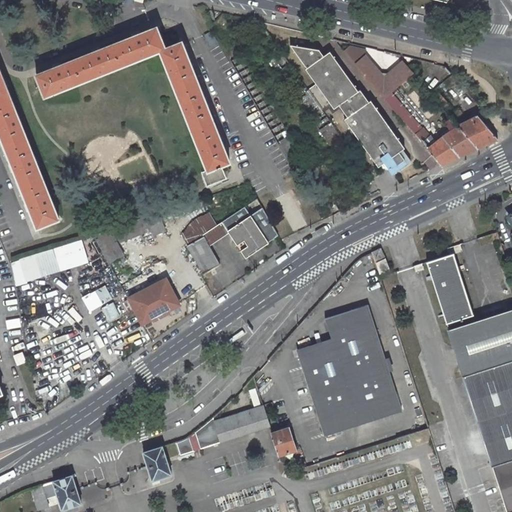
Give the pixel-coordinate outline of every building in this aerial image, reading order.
[(157,27),(37,75),(45,96),(160,50),(208,170),(203,173),(208,186),(227,179),(221,165),(230,162),(182,42),(165,48),(157,27)] [(331,104),(334,109),(339,105),(348,117),(344,119),(379,167),(384,163),(392,174),(411,161),(403,149),(405,148),(371,100),(369,101),(367,103),(358,91),(330,51),(324,56),(319,50),(290,45),(307,68),(306,69),(316,84),(308,90),(322,110),(331,104)] [(385,98),(413,73),(403,62),(386,77),(383,77),(365,56),(365,50),(350,46),(345,51),(385,98)] [(322,110),(308,90),(281,52),(269,60),(332,149),(344,141),(322,110)] [(243,54),(231,61),(293,171),(306,164),(243,54)] [(0,70),(0,133),(37,227),(59,219),(0,70)] [(367,103),(369,101),(360,89),(358,91),(367,103)] [(459,108),(455,112),(438,92),(433,96),(450,117),(453,120),(458,116),(462,113),(459,108)] [(429,137),(392,93),(385,99),(427,149),(441,166),(459,157),(443,137),(433,144),(428,138),(429,137)] [(458,125),(477,148),(489,143),(497,139),(478,116),(474,118),(472,115),(470,116),(471,119),(464,122),(458,125)] [(453,120),(458,125),(464,122),(458,116),(453,120)] [(458,125),(453,120),(450,117),(444,122),(450,131),(443,137),(459,157),(477,148),(458,125)] [(246,258),(269,242),(268,241),(279,235),(262,208),(251,215),(245,207),(216,226),(203,235),(204,236),(187,246),(203,274),(220,264),(209,245),(229,232),(246,258)] [(121,242),(163,226),(158,213),(115,227),(121,242)] [(203,235),(216,226),(209,214),(194,222),(181,235),(187,246),(203,235)] [(110,264),(124,255),(110,229),(93,235),(110,264)] [(448,248),(450,254),(427,262),(447,323),(474,315),(454,254),(462,251),(460,244),(448,248)] [(381,248),(372,252),(379,274),(389,270),(385,258),(381,248)] [(60,270),(53,249),(11,263),(15,285),(60,270)] [(134,308),(143,324),(155,317),(155,315),(167,308),(168,310),(180,303),(165,277),(153,284),(155,287),(152,288),(151,286),(129,298),(134,308)] [(106,285),(83,298),(91,313),(114,300),(106,285)] [(110,323),(122,317),(114,302),(102,308),(110,323)] [(402,411),(368,304),(326,318),(332,338),(334,345),(312,352),(310,345),(298,349),(317,409),(351,398),(360,424),(402,411)] [(492,466),(511,459),(511,308),(448,329),(492,466)] [(310,345),(312,352),(334,345),(332,338),(310,345)] [(27,361),(23,351),(13,355),(18,365),(27,361)] [(250,389),(255,406),(262,403),(257,387),(250,389)] [(317,409),(325,435),(360,424),(351,398),(317,409)] [(244,434),(269,426),(263,407),(238,414),(239,418),(244,434)] [(200,448),(219,442),(212,418),(205,424),(195,432),(199,443),(200,448)] [(220,442),(244,434),(239,418),(215,425),(220,442)] [(296,449),(289,428),(272,433),(279,455),(296,449)] [(199,443),(195,432),(189,436),(191,445),(199,443)] [(184,439),(176,441),(181,455),(193,450),(191,445),(189,436),(184,439)] [(172,475),(162,446),(143,452),(147,466),(152,481),(172,475)] [(511,511),(511,459),(492,466),(507,511),(511,511)] [(62,510),(81,504),(77,490),(72,475),(31,488),(38,510),(49,507),(46,499),(57,495),(62,510)]
